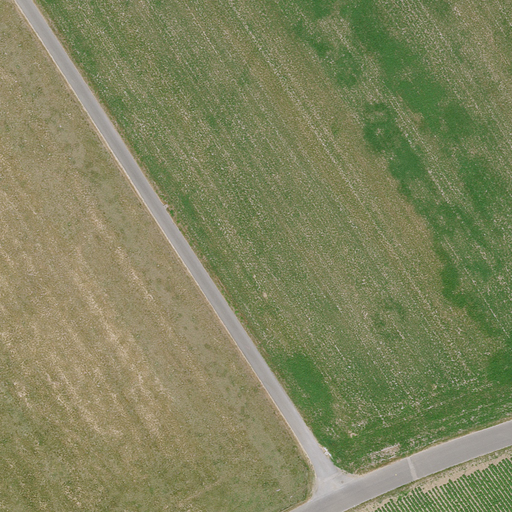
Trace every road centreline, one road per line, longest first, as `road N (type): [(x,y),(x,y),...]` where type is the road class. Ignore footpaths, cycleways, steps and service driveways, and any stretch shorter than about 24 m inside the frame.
road 1 (track): [(22,0),(284,402),(334,503)]
road 2 (unclassified): [(317,511),(511,432)]
